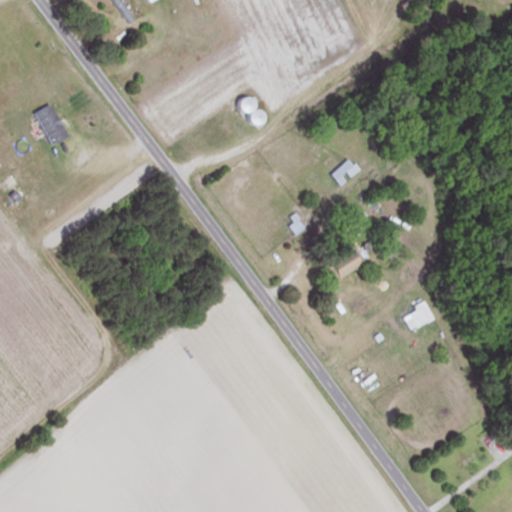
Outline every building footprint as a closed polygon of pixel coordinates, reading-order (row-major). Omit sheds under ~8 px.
[(245,126),(257,121),(247,95),(234,100),(245,126)] [(30,112),(46,145),(63,137),(46,104),(30,112)] [(355,170),(345,158),(326,175),(336,186),(355,170)] [(148,279),(154,274),(128,240),(121,245),(148,279)] [(359,262),(348,246),(321,263),(333,280),(359,262)] [(430,320),(420,302),(397,315),(407,332),(430,320)]
